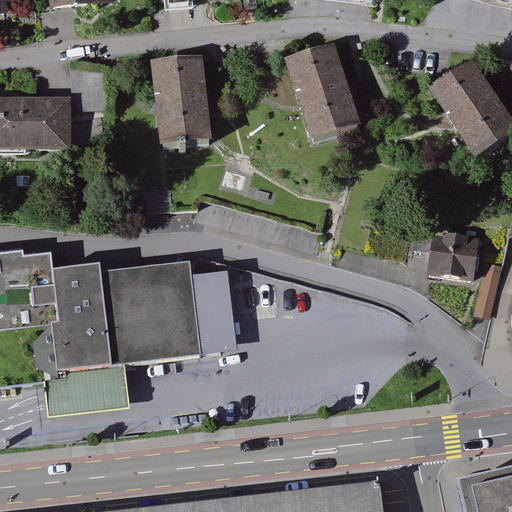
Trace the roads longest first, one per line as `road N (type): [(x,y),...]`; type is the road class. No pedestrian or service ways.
road 1 (residential): [(480,432),(476,401),(448,339),(419,309),(376,291),(197,243),(126,248),(0,237)]
road 2 (residential): [(0,64),(323,25),(511,45)]
road 3 (primary): [(416,441),(0,488)]
